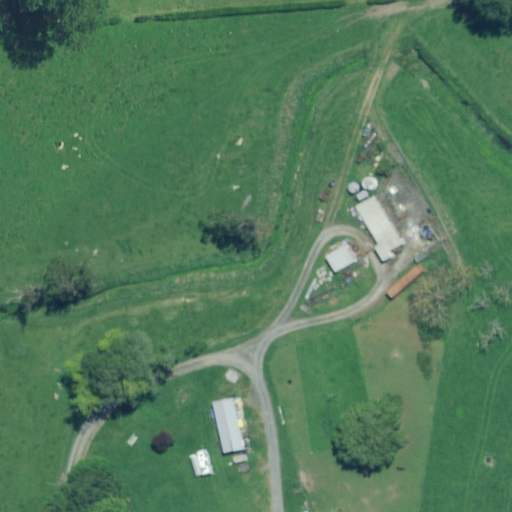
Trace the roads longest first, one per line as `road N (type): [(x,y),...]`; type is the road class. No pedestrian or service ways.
road 1 (track): [(511,12),(427,16),(248,357),(99,407),(72,511)]
road 2 (unknown): [(248,357),(269,427),(277,511)]
